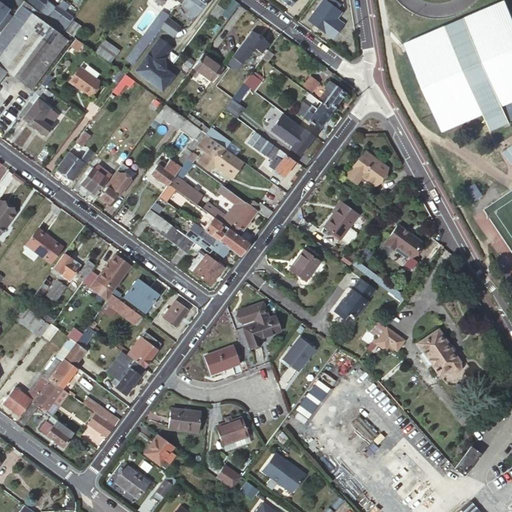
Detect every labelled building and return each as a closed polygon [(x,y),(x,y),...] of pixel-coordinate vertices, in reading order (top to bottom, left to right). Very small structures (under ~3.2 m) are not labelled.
[(46,0),(24,0),(24,1),(40,12),(48,1),(46,0)] [(184,0),(181,4),(189,10),(187,14),(192,18),(198,15),(208,0),(184,0)] [(239,4),(234,0),(231,0),(225,10),(231,14),(239,4)] [(323,0),(316,10),(314,13),(309,20),(326,33),(341,12),(338,10),(342,4),(336,0),(328,0),(327,2),(324,0),(323,0)] [(67,40),(71,35),(65,30),(63,29),(48,18),(40,12),(24,1),(20,6),(67,40)] [(511,16),(505,1),(404,44),(442,132),(483,115),(490,132),(510,123),(509,122),(503,107),(511,103),(511,16)] [(9,9),(0,2),(0,33),(13,17),(6,12),(9,9)] [(48,18),(63,29),(72,16),(57,5),(48,18)] [(128,59),(134,64),(160,27),(167,18),(171,13),(173,10),(168,5),(128,59)] [(225,10),(217,5),(209,16),(216,21),(225,10)] [(34,88),(67,40),(20,6),(0,33),(0,83),(9,71),(34,88)] [(173,36),(174,36),(180,28),(167,18),(160,27),(173,36)] [(71,35),(76,38),(77,39),(85,28),(73,19),(65,30),(71,35)] [(269,43),(252,30),(228,62),(238,70),(255,47),(262,52),(269,43)] [(76,38),(70,46),(77,51),(83,43),(77,39),(76,38)] [(172,47),(159,38),(135,71),(162,91),(173,75),(165,69),(163,59),(172,47)] [(95,52),(110,63),(120,51),(104,39),(95,52)] [(274,54),(269,50),(262,59),(267,62),(274,54)] [(196,63),(193,67),(213,81),(224,68),(203,53),(196,63)] [(173,64),(180,69),(186,61),(179,57),(173,64)] [(195,63),(188,58),(186,61),(180,69),(187,74),(195,63)] [(99,82),(80,68),(69,82),(88,95),(99,82)] [(251,73),(244,83),(255,91),(263,81),(251,73)] [(126,74),(110,95),(121,103),(136,82),(126,74)] [(318,82),(310,76),(304,85),(312,91),(318,82)] [(323,103),(332,110),(345,92),(330,81),(326,86),(329,88),(328,90),(327,89),(320,97),(324,100),(323,103)] [(243,84),(225,109),(231,113),(234,109),(237,111),(241,106),(238,104),(249,88),(243,84)] [(44,98),(49,91),(41,85),(36,92),(44,98)] [(34,95),(19,115),(23,118),(38,98),(34,95)] [(109,97),(105,102),(113,108),(117,103),(109,97)] [(50,107),(38,98),(23,118),(45,134),(51,126),(49,125),(42,120),(50,107)] [(322,102),(317,98),(312,104),(317,108),(322,102)] [(296,111),(303,117),(311,106),(304,101),(296,111)] [(319,128),(332,110),(323,103),(322,102),(317,108),(312,104),(311,106),(303,117),(319,128)] [(511,103),(503,107),(509,122),(511,120),(511,103)] [(180,126),(185,119),(166,104),(158,114),(178,129),(180,126)] [(42,120),(49,125),(58,113),(50,107),(42,120)] [(206,134),(210,128),(189,113),(185,119),(206,134)] [(283,124),(286,127),(291,119),(288,117),(283,124)] [(203,138),(206,134),(185,119),(180,126),(200,142),(203,138)] [(300,155),(313,136),(291,119),(286,127),(299,137),(291,148),(300,155)] [(226,148),(236,156),(238,152),(236,151),(238,147),(224,137),(228,131),(215,122),(210,128),(206,134),(226,148)] [(90,135),(84,131),(75,142),(82,147),(90,135)] [(282,180),(296,161),(256,131),(248,142),(273,161),(270,165),(271,167),(274,170),(273,173),(282,180)] [(209,171),(226,148),(206,134),(203,138),(206,140),(200,148),(204,152),(197,162),(209,171)] [(187,159),(192,152),(187,148),(182,155),(187,159)] [(69,152),(57,168),(73,180),(85,164),(94,153),(89,149),(80,160),(69,152)] [(348,174),(358,181),(362,175),(375,184),(388,168),(364,151),(348,174)] [(197,156),(192,152),(187,159),(192,162),(197,156)] [(176,174),(183,179),(194,164),(192,162),(187,159),(181,168),(176,174)] [(151,173),(168,185),(169,184),(176,174),(181,168),(170,160),(167,164),(162,161),(158,165),(157,164),(151,173)] [(0,181),(9,170),(0,163),(0,181)] [(100,195),(109,202),(116,193),(118,195),(130,179),(135,172),(122,163),(117,170),(110,179),(111,180),(100,195)] [(108,179),(92,167),(80,183),(96,195),(108,179)] [(176,174),(169,184),(175,189),(196,205),(197,205),(203,197),(198,193),(199,191),(196,188),(194,190),(182,181),(183,179),(176,174)] [(356,184),(358,181),(348,174),(346,176),(356,184)] [(362,175),(358,181),(371,190),(375,184),(362,175)] [(371,190),(358,181),(356,184),(352,188),(365,198),(371,190)] [(168,185),(159,197),(166,202),(175,189),(169,184),(168,185)] [(214,217),(240,235),(258,210),(256,209),(255,208),(228,189),(223,185),(219,191),(227,197),(235,203),(225,216),(207,203),(202,209),(214,217)] [(275,186),(268,198),(276,203),(283,191),(275,186)] [(476,186),(462,195),(471,207),(484,198),(476,186)] [(166,202),(159,197),(150,209),(160,216),(169,204),(166,202)] [(332,212),(334,213),(339,206),(355,217),(358,214),(340,200),(332,212)] [(0,233),(15,213),(0,202),(0,233)] [(260,202),(256,209),(258,210),(268,218),(273,212),(260,202)] [(324,227),(340,238),(348,227),(355,217),(339,206),(334,213),(324,227)] [(200,249),(201,247),(160,216),(150,209),(142,220),(188,253),(191,248),(199,254),(189,268),(210,285),(223,267),(200,249)] [(230,249),(240,256),(250,243),(240,235),(214,217),(205,230),(230,249)] [(386,240),(394,247),(395,245),(410,256),(421,241),(398,224),(386,240)] [(348,227),(340,238),(347,242),(350,238),(352,237),(354,235),(355,232),(348,227)] [(38,229),(27,244),(51,262),(62,246),(38,229)] [(223,257),(230,249),(205,230),(199,239),(223,257)] [(393,249),(394,247),(386,240),(384,242),(393,249)] [(21,253),(33,257),(35,252),(23,247),(21,253)] [(304,250),(290,270),(305,281),(320,262),(304,250)] [(73,259),(64,253),(51,271),(59,277),(47,295),(55,301),(79,269),(70,262),(73,259)] [(348,265),(354,256),(350,253),(347,257),(344,254),(341,259),(348,265)] [(91,287),(108,299),(112,294),(116,289),(132,267),(115,254),(91,287)] [(76,277),(82,281),(94,265),(88,260),(76,277)] [(333,311),(345,320),(349,315),(351,317),(353,315),(356,317),(369,301),(368,300),(376,289),(360,277),(343,301),(341,300),(333,311)] [(46,278),(26,306),(32,310),(34,306),(52,282),(46,278)] [(158,295),(138,279),(125,297),(145,312),(158,295)] [(122,294),(116,289),(112,294),(118,298),(122,294)] [(134,324),(141,315),(118,298),(112,294),(108,299),(107,300),(105,303),(88,326),(93,329),(105,313),(112,318),(117,311),(134,324)] [(188,309),(176,300),(162,318),(175,327),(188,309)] [(254,319),(256,323),(268,318),(262,302),(237,312),(241,323),(254,319)] [(26,306),(25,305),(16,319),(40,336),(50,323),(32,310),(26,306)] [(34,306),(32,310),(50,323),(51,324),(54,320),(34,306)] [(268,318),(256,323),(243,327),(250,346),(262,342),(260,338),(280,330),(275,316),(268,318)] [(386,328),(376,321),(369,332),(375,337),(367,348),(371,350),(377,343),(385,349),(389,344),(397,350),(404,340),(387,328),(386,328)] [(50,339),(57,329),(51,324),(44,334),(50,339)] [(83,348),(96,332),(93,329),(88,326),(88,327),(77,342),(83,348)] [(438,329),(418,343),(424,352),(419,355),(426,366),(431,363),(440,375),(450,368),(452,371),(454,372),(456,372),(457,372),(459,371),(460,370),(461,368),(461,365),(460,364),(459,362),(460,361),(438,329)] [(128,355),(144,367),(145,366),(146,367),(150,361),(150,360),(157,349),(161,344),(145,332),(128,355)] [(314,348),(300,337),(283,360),(297,371),(314,348)] [(70,351),(77,342),(71,339),(70,338),(64,346),(70,351)] [(86,350),(83,348),(77,342),(70,351),(64,358),(74,366),(86,350)] [(64,358),(70,351),(64,346),(56,358),(61,362),(64,358)] [(234,346),(204,356),(210,373),(240,362),(234,346)] [(126,394),(145,368),(144,367),(128,355),(125,353),(111,371),(119,376),(116,380),(119,382),(116,387),(126,394)] [(31,399),(33,400),(49,378),(61,362),(56,358),(28,396),(15,386),(8,395),(6,393),(4,397),(6,398),(2,403),(19,416),(31,399)] [(62,388),(77,368),(74,366),(64,358),(61,362),(49,378),(62,388)] [(324,380),(317,375),(292,408),(299,413),(324,380)] [(33,400),(32,402),(38,406),(45,411),(54,400),(61,405),(69,393),(68,393),(62,388),(49,378),(33,400)] [(114,426),(119,419),(87,396),(82,403),(89,408),(114,426)] [(54,400),(45,411),(52,416),(52,417),(61,405),(54,400)] [(38,406),(32,402),(16,423),(22,428),(38,406)] [(114,426),(89,408),(88,410),(92,413),(91,414),(93,416),(88,423),(107,437),(114,426)] [(200,412),(171,409),(169,428),(198,432),(200,412)] [(52,416),(48,422),(53,426),(57,420),(52,417),(52,416)] [(226,423),(216,427),(223,444),(249,435),(242,417),(233,421),(226,423)] [(63,447),(74,432),(57,420),(53,426),(48,422),(46,421),(40,429),(63,447)] [(288,438),(283,432),(278,437),(283,443),(288,438)] [(174,446),(158,434),(144,453),(160,464),(164,459),(169,462),(175,455),(170,451),(174,446)] [(249,435),(223,444),(225,451),(251,442),(249,435)] [(480,453),(472,447),(471,446),(454,468),(463,475),(480,453)] [(305,474),(276,452),(263,470),(292,492),(305,474)] [(164,459),(160,464),(166,469),(170,463),(169,462),(164,459)] [(231,488),(241,475),(224,462),(214,475),(231,488)] [(147,482),(126,467),(115,482),(136,497),(147,482)] [(259,491),(249,483),(241,493),(252,501),(259,491)] [(480,511),(470,501),(457,511),(480,511)]
